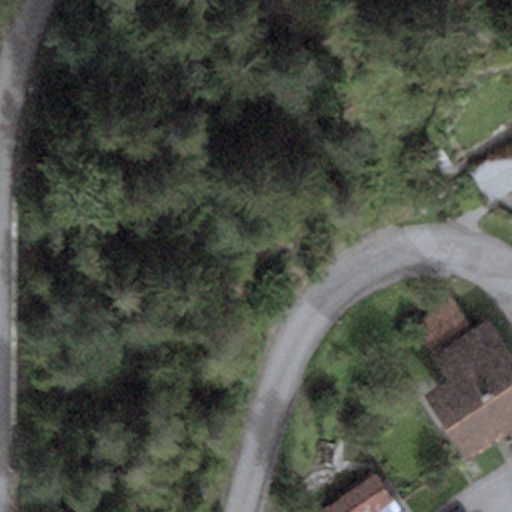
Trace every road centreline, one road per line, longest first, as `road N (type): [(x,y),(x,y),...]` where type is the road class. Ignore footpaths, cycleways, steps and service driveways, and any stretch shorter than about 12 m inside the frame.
road 1 (unclassified): [(238,511),(291,349),(333,289),(394,255),(431,252),(469,259),(511,282)]
road 2 (unclassified): [(37,0),(2,103),(0,189)]
